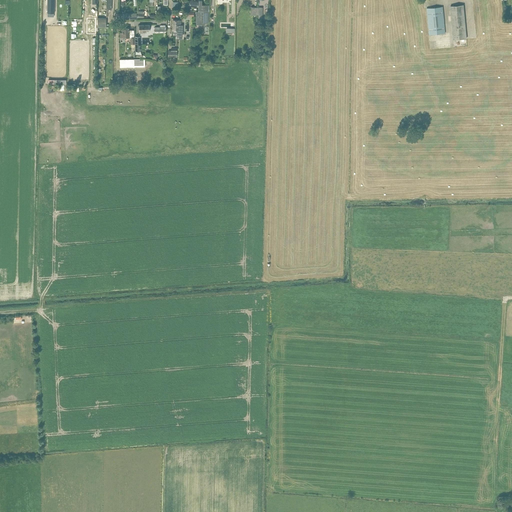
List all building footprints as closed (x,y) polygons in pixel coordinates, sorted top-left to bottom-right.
[(195,12),(196,17),(196,24),(204,24),(204,23),(208,23),(208,0),(199,0),(199,5),(199,11),(195,12)] [(463,5),(450,6),(453,40),(467,38),(463,5)] [(251,7),(250,14),(258,15),(258,7),(251,7)] [(443,7),(426,8),(429,35),(445,33),(443,7)] [(106,26),(106,18),(97,18),(97,26),(106,26)] [(172,30),(172,34),(183,35),(183,25),(181,24),(181,20),(179,20),(178,20),(173,20),(172,30)] [(149,31),(149,30),(149,25),(139,25),(139,33),(146,33),(145,31),(149,31)] [(122,32),(120,33),(120,38),(129,37),(130,37),(130,44),(131,44),(135,44),(135,37),(133,37),(133,30),(129,30),(129,27),(122,27),(122,32)] [(171,50),(168,50),(168,57),(177,57),(177,48),(171,48),(171,50)] [(144,58),(120,59),(120,67),(145,67),(144,58)]
